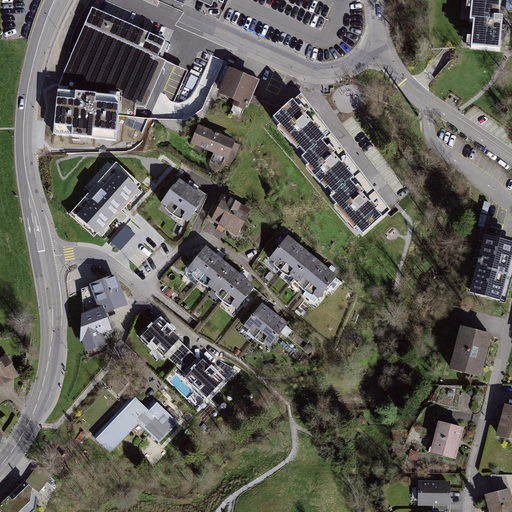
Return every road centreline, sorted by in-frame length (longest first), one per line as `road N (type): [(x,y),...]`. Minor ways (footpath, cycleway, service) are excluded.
road 1 (secondary): [(55,0),(33,62),(23,127),(52,339),(31,419),(0,466)]
road 2 (residential): [(375,46),(340,68),(310,71),(193,16)]
road 3 (residential): [(511,325),(474,466),(470,511)]
road 4 (residential): [(375,46),(408,90),(511,161)]
